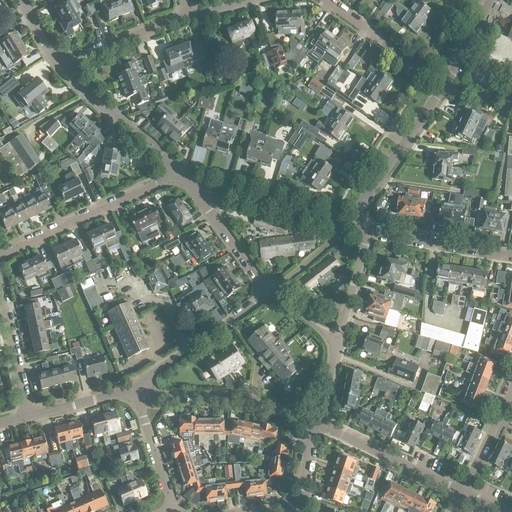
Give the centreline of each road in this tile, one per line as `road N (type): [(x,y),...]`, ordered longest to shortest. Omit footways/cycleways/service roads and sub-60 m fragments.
road 1 (residential): [(0,256),(175,172)]
road 2 (residential): [(311,421),(250,400),(138,400)]
road 3 (residential): [(345,228),(443,87)]
road 4 (residential): [(135,387),(268,291)]
road 5 (residential): [(462,493),(319,425)]
road 6 (residential): [(175,172),(64,69)]
road 7 (residential): [(345,228),(225,193),(201,195)]
road 8 (residential): [(511,257),(368,233)]
road 9 (residential): [(443,87),(328,0)]
road 10 (residential): [(64,69),(86,53),(189,17)]
road 11 (residential): [(26,415),(0,288)]
